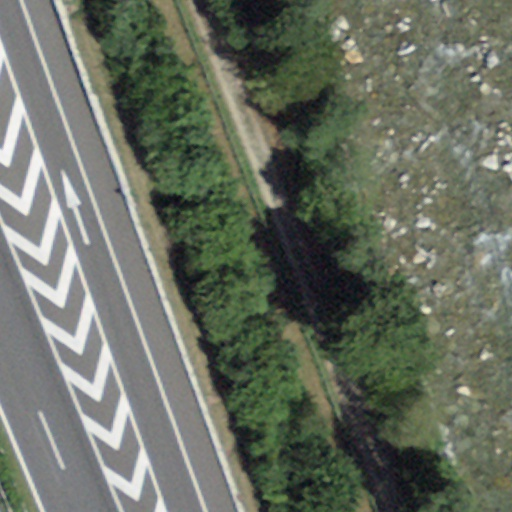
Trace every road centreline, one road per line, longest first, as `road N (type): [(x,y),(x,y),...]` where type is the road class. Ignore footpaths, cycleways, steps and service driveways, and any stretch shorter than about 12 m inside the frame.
road 1 (track): [(200,0),(419,511)]
road 2 (motorway): [(185,511),(1,0)]
road 3 (motorway): [(71,511),(0,339)]
